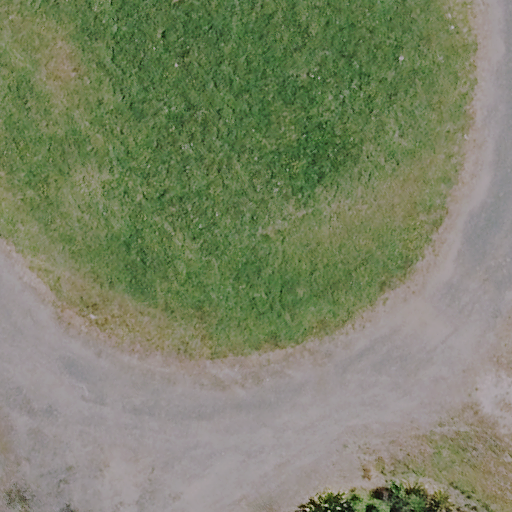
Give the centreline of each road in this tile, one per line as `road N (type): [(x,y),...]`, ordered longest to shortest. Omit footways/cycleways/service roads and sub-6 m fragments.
road 1 (track): [(511,189),(457,342),(289,423),(170,511)]
road 2 (track): [(0,247),(83,364),(194,434)]
